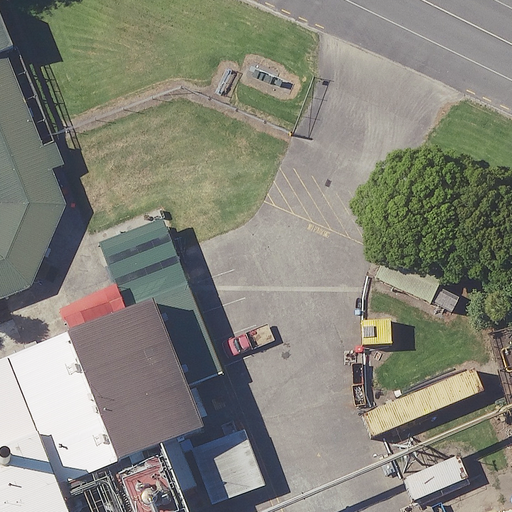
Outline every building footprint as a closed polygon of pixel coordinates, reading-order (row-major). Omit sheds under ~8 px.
[(0,12),(0,304),(31,292),(70,207),(56,174),(66,170),(54,142),(44,147),(6,54),(16,50),(0,12)] [(389,235),(369,277),(428,305),(448,262),(389,235)] [(511,511),(511,320),(484,327),(511,452),(511,511)] [(96,327),(0,363),(0,399),(41,504),(149,462),(96,327)] [(458,456),(399,479),(410,508),(469,485),(458,456)]
